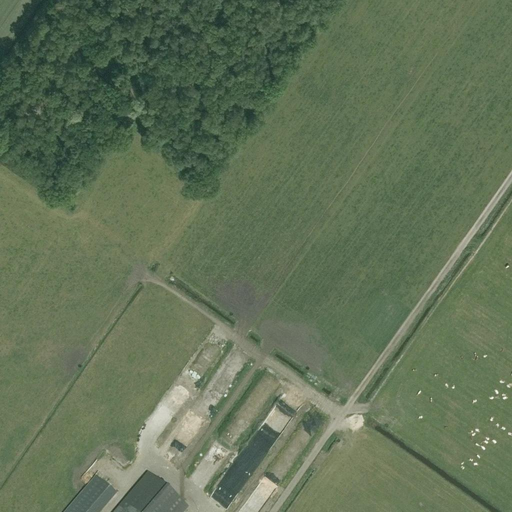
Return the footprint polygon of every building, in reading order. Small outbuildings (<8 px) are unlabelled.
[(234,438),(251,409),(252,410),(255,405),(244,399),(224,433),(234,438)] [(284,422),(288,417),(276,407),(271,412),(284,422)] [(216,450),(220,441),(214,438),(210,448),(216,450)] [(109,477),(126,471),(125,468),(108,473),(109,477)] [(149,475),(125,503),(117,511),(183,511),(187,508),(149,475)] [(97,477),(74,503),(84,511),(90,511),(111,489),(97,477)]
